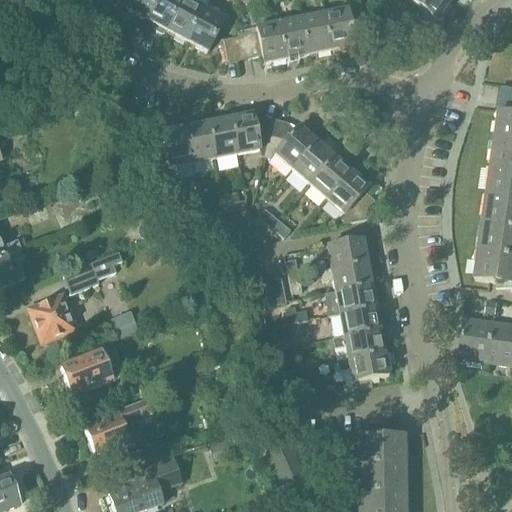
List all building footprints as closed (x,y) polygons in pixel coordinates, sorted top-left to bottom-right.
[(158,0),(118,0),(116,6),(147,23),(158,0)] [(165,33),(166,33),(184,0),(158,0),(147,23),(154,27),(153,29),(153,31),(162,36),(164,35),(165,33)] [(186,44),(204,11),(184,0),(166,33),(186,44)] [(236,0),(248,9),(254,1),(252,0),(236,0)] [(449,5),(443,0),(406,0),(405,1),(403,0),(399,0),(391,7),(406,25),(420,12),(436,23),(449,5)] [(204,11),(186,44),(207,55),(225,22),(204,11)] [(346,12),(324,16),(332,53),(354,49),(346,12)] [(324,16),(301,21),(309,58),(332,53),(324,16)] [(286,62),(309,58),(301,21),(279,25),(286,62)] [(257,35),(262,59),(263,67),(286,62),(279,25),(256,30),(257,35)] [(250,61),(262,59),(257,35),(245,38),(250,61)] [(237,64),(250,61),(245,38),(233,40),(237,64)] [(225,66),(237,64),(233,40),(221,43),(225,66)] [(511,90),(502,89),(475,282),(511,287),(511,90)] [(261,158),(265,160),(275,122),(263,119),(253,121),(252,116),(229,120),(237,157),(260,152),(261,158)] [(214,162),(237,157),(229,120),(206,125),(214,162)] [(274,157),(290,171),(315,142),(299,128),(295,132),(287,125),(275,122),(265,160),(270,161),(274,157)] [(192,167),(214,162),(206,125),(184,130),(192,167)] [(169,171),(192,167),(184,130),(161,135),(169,171)] [(290,171),(308,186),(332,158),(315,142),(290,171)] [(332,158),(308,186),(325,202),(350,173),(344,168),(346,167),(346,164),(338,158),(336,158),(334,160),(332,158)] [(350,173),(325,202),(344,218),(340,222),(345,227),(369,222),(367,212),(375,204),(364,194),(368,190),(361,184),(363,182),(363,179),(355,173),(353,173),(351,175),(350,173)] [(221,198),(223,208),(239,204),(237,194),(221,198)] [(223,208),(221,198),(205,201),(207,211),(223,208)] [(179,217),(195,214),(193,204),(177,208),(179,217)] [(146,243),(175,232),(168,212),(140,228),(139,229),(138,231),(138,233),(138,237),(139,240),(141,241),(143,243),(146,243)] [(258,220),(270,230),(276,222),(264,212),(258,220)] [(290,234),(276,222),(270,230),(283,241),(284,241),(290,234)] [(150,242),(156,256),(175,248),(170,234),(150,242)] [(0,260),(5,259),(21,253),(17,243),(1,249),(0,247),(0,260)] [(328,260),(330,273),(367,266),(363,243),(317,251),(319,262),(328,260)] [(117,255),(61,278),(69,298),(97,287),(96,283),(115,276),(112,269),(121,265),(117,255)] [(15,285),(24,281),(20,269),(11,273),(5,259),(0,260),(0,293),(6,291),(6,290),(16,286),(15,285)] [(285,265),(288,281),(298,279),(295,263),(285,265)] [(367,266),(330,273),(319,275),(321,286),(332,284),(335,295),(371,288),(367,266)] [(298,279),(288,281),(291,297),(301,296),(298,279)] [(371,288),(335,295),(323,297),(327,320),(339,317),(376,311),(371,288)] [(41,346),(75,333),(61,300),(28,312),(41,346)] [(339,317),(343,340),(380,333),(376,311),(339,317)] [(305,314),(295,316),(298,327),(307,326),(305,314)] [(129,315),(110,322),(117,342),(137,334),(129,315)] [(458,362),(485,366),(490,326),(464,322),(458,362)] [(511,370),(511,328),(490,326),(485,366),(511,370)] [(380,333),(343,340),(332,342),(336,364),(384,355),(380,333)] [(110,383),(120,379),(115,365),(116,365),(111,353),(100,357),(100,356),(61,371),(66,384),(65,389),(67,393),(71,396),(72,399),(73,398),(76,408),(92,402),(89,392),(111,384),(110,383)] [(388,378),(384,355),(336,364),(338,375),(349,372),(351,385),(388,378)] [(173,369),(140,381),(145,394),(178,382),(173,369)] [(309,386),(288,389),(291,408),(312,405),(309,386)] [(271,394),(239,406),(248,430),(279,418),(271,394)] [(148,425),(159,421),(152,402),(104,420),(106,425),(85,433),(89,444),(88,447),(90,454),(93,455),(94,458),(100,456),(104,466),(127,457),(123,447),(128,445),(122,430),(146,421),(148,425)] [(314,433),(314,423),(304,423),(304,432),(314,433)] [(405,511),(404,439),(357,439),(357,511),(405,511)] [(304,479),(289,446),(265,457),(280,489),(304,479)] [(127,488),(107,496),(113,511),(146,511),(150,510),(161,506),(158,496),(182,487),(172,459),(161,463),(123,477),(127,488)] [(17,505),(18,502),(16,496),(13,494),(7,480),(0,482),(0,511),(8,511),(18,509),(17,505)]
